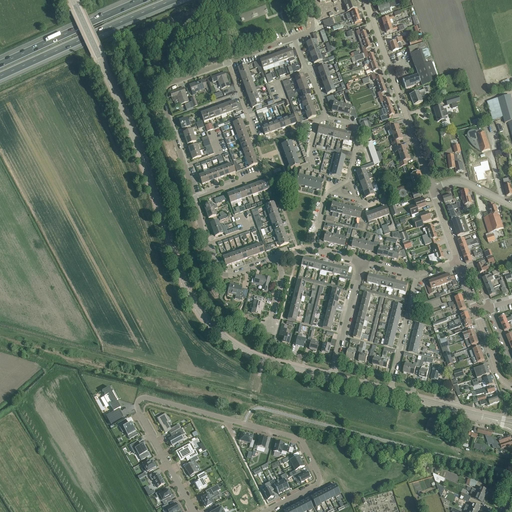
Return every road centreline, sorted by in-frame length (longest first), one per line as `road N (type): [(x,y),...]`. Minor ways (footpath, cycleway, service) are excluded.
road 1 (tertiary): [(331,377),(249,354),(202,316),(73,0)]
road 2 (residential): [(265,511),(319,480),(300,439),(149,398),(137,408),(194,511)]
road 3 (residential): [(432,187),(366,0)]
road 4 (motorway): [(0,76),(172,0)]
road 5 (motorway): [(141,0),(0,64)]
road 6 (tertiary): [(511,424),(389,391)]
road 7 (residential): [(194,199),(162,101),(166,84)]
